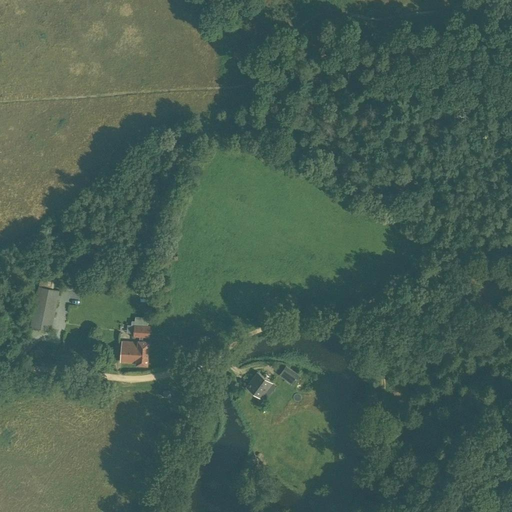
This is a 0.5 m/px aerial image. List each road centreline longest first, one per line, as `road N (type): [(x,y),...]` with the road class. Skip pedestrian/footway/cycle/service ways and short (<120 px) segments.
road 1 (track): [(511,210),(454,233),(339,319),(259,329),(210,360)]
road 2 (track): [(339,319),(377,350),(385,448),(452,485)]
road 3 (track): [(210,360),(157,511)]
